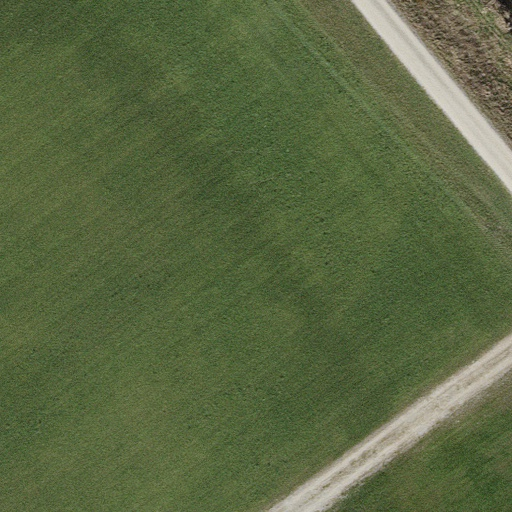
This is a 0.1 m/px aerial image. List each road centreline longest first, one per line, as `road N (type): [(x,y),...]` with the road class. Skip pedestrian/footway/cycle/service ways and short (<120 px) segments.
road 1 (track): [(295,511),(511,357)]
road 2 (track): [(511,169),(371,0)]
